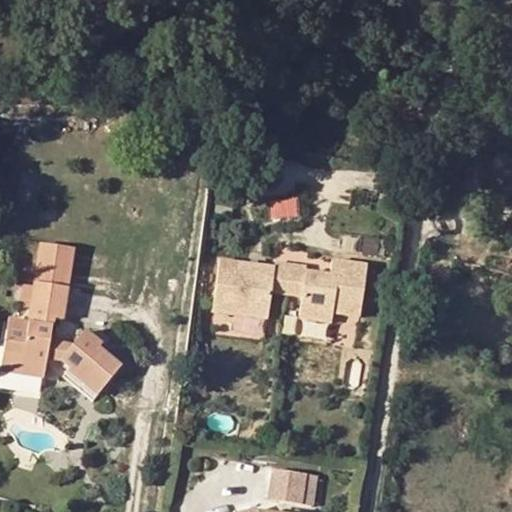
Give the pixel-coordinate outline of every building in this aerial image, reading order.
[(223,74),(220,95),(237,97),(239,75),(223,74)] [(102,111),(111,119),(123,108),(115,99),(102,111)] [(138,124),(123,108),(111,119),(105,125),(120,141),(138,124)] [(45,253),(40,284),(67,289),(72,289),(77,259),(45,253)] [(222,262),(214,313),(269,321),(273,294),(304,299),(301,321),(333,325),(334,315),(362,319),(369,268),(342,264),(339,279),(308,274),(309,269),(278,265),(277,270),(222,262)] [(95,371),(108,382),(119,368),(98,350),(102,346),(84,331),(71,346),(49,343),(53,320),(61,321),(67,289),(40,284),(35,283),(34,287),(29,310),(27,323),(25,334),(6,330),(2,355),(21,359),(18,375),(42,380),(46,359),(58,361),(70,369),(67,371),(84,385),(95,371)] [(22,285),(18,308),(29,310),(34,287),(22,285)] [(25,334),(27,323),(7,320),(6,330),(25,334)] [(21,359),(2,355),(0,365),(0,371),(18,375),(21,359)] [(84,385),(97,395),(108,382),(95,371),(84,385)] [(304,475),(273,469),(268,502),(276,503),(299,507),(304,475)] [(299,507),(310,509),(316,476),(304,475),(299,507)] [(274,511),(276,503),(268,502),(267,509),(256,507),(255,510),(255,511),(274,511)]
